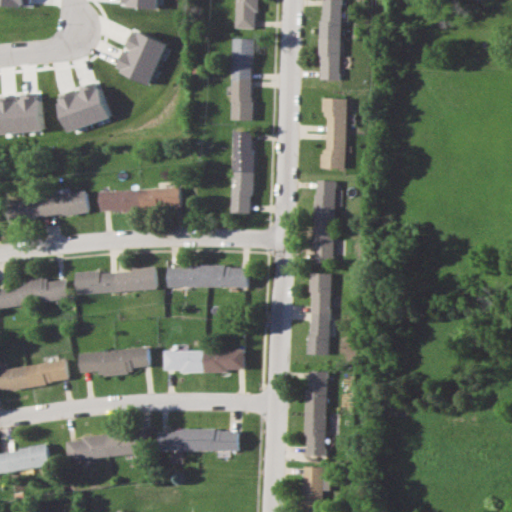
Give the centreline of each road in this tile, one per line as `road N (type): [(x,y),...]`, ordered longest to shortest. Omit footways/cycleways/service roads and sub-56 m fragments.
road 1 (residential): [(267,511),(294,0)]
road 2 (residential): [(0,249),(104,236),(281,238)]
road 3 (residential): [(0,417),(145,401),(275,400)]
